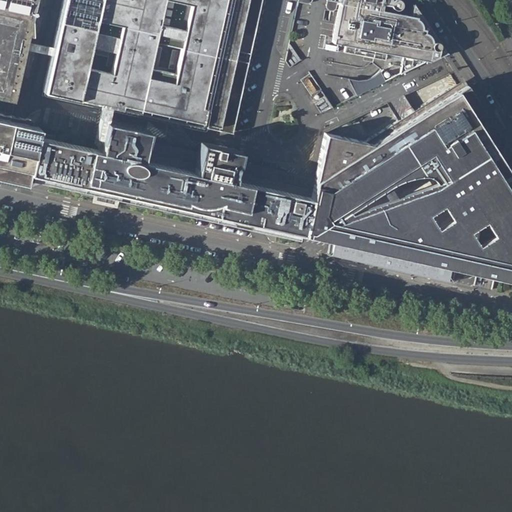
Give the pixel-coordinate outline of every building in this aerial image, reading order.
[(0,0),(0,96),(11,99),(25,34),(30,34),(30,15),(32,0),(0,0)] [(227,132),(257,0),(59,0),(39,90),(118,108),(227,132)] [(329,9),(332,9),(333,9),(336,5),(337,0),(326,0),(326,4),(326,6),(329,9)] [(398,73),(444,49),(411,2),(409,14),(377,8),(379,0),(389,2),(390,4),(391,6),(394,6),(396,5),(397,4),(398,3),(399,1),(398,0),(338,0),(331,41),(345,43),(343,51),(384,59),(386,50),(402,54),(398,73)] [(328,61),(328,72),(338,72),(339,61),(328,61)] [(360,82),(349,81),(356,94),(384,80),(381,74),(374,78),(367,81),(360,82)] [(511,156),(462,77),(456,81),(506,161),(511,170),(511,156)] [(398,118),(362,141),(323,132),(312,186),(311,187),(309,197),(238,182),(230,180),(237,150),(200,142),(193,171),(189,170),(144,160),(140,159),(146,130),(104,121),(98,149),(35,136),(27,172),(95,187),(106,190),(119,193),(304,234),(374,188),(381,184),(391,179),(402,175),(411,174),(419,172),(427,172),(434,173),(440,175),(446,177),(451,180),(456,184),(462,189),(467,195),(470,200),(473,206),(475,213),(476,218),(476,224),(476,227),(468,261),(488,265),(511,270),(511,170),(506,161),(456,81),(414,108),(406,113),(398,118)] [(331,91),(338,103),(352,95),(346,83),(331,91)] [(387,100),(398,118),(406,113),(414,108),(404,92),(395,96),(387,100)] [(37,126),(0,117),(0,177),(17,181),(25,183),(27,172),(35,136),(37,126)] [(146,150),(144,160),(189,170),(191,160),(146,150)] [(240,172),(238,182),(309,197),(311,187),(240,172)] [(374,188),(304,234),(486,274),(511,280),(511,270),(488,265),(468,261),(476,227),(476,224),(476,218),(475,213),(473,206),(470,200),(467,195),(462,189),(456,184),(451,180),(446,177),(440,175),(434,173),(427,172),(419,172),(411,174),(402,175),(391,179),(381,184),(374,188)] [(91,202),(116,207),(117,200),(119,193),(106,190),(95,187),(93,195),(91,202)] [(330,253),(447,279),(451,264),(334,237),(330,253)]
